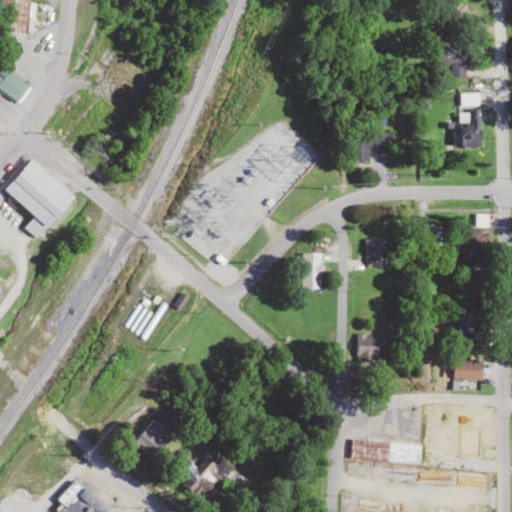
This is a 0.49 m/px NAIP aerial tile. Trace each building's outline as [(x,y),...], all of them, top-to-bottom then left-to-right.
[(10,0),(10,20),(24,20),(24,0),(10,0)] [(465,1),(443,1),(443,17),(465,17),(465,1)] [(462,65),(462,47),(437,47),(437,65),(462,65)] [(478,146),(478,109),(457,109),(457,146),(478,146)] [(390,144),(390,131),(350,130),(349,161),(366,161),(366,144),(390,144)] [(34,237),(71,196),(28,158),(1,188),(32,215),(22,226),(34,237)] [(462,243),(456,243),(456,257),(483,257),(483,226),(462,226),(462,243)] [(383,266),(383,237),(363,237),(363,266),(383,266)] [(320,288),(320,252),(300,252),(300,288),(320,288)] [(457,342),(478,342),(478,310),(466,310),(466,317),(457,317),(457,342)] [(355,362),(377,362),(377,333),(355,333),(355,362)] [(481,378),(481,359),(451,359),(451,378),(481,378)] [(161,436),(166,430),(154,417),(131,440),(151,461),(169,444),(161,436)] [(347,459),(417,463),(418,439),(348,436),(347,459)] [(196,499),(220,475),(204,459),(180,483),(196,499)] [(111,511),(73,478),(55,499),(64,507),(58,511),(111,511)]
